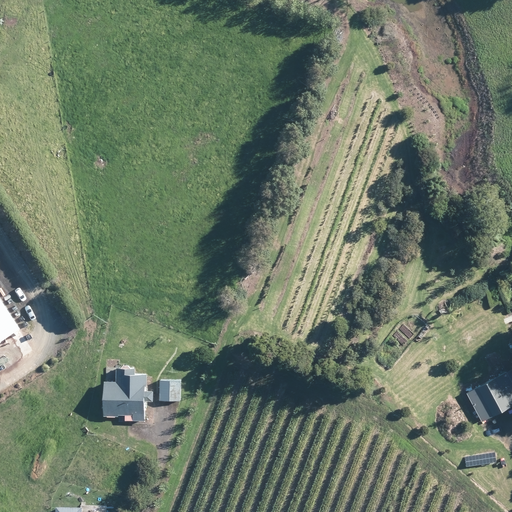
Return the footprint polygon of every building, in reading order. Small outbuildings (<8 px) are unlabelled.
[(0,352),(27,335),(0,294),(0,352)] [(195,345),(181,340),(178,350),(192,354),(195,345)] [(134,370),(119,369),(119,382),(106,381),(105,416),(126,416),(126,421),(145,422),(145,402),(152,402),(152,392),(146,392),(146,376),(134,376),(134,370)] [(511,406),(511,383),(507,374),(467,394),(481,422),(511,406)] [(182,381),(161,380),(161,401),(181,402),(182,381)]
